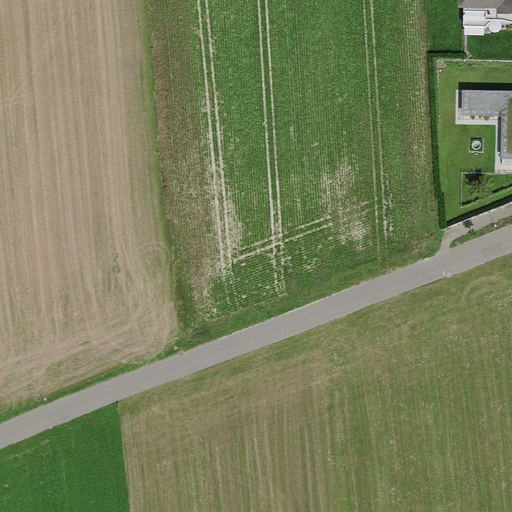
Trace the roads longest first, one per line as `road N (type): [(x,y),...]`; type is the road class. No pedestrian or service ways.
road 1 (unclassified): [(307,319),(0,437)]
road 2 (residential): [(511,235),(307,319)]
